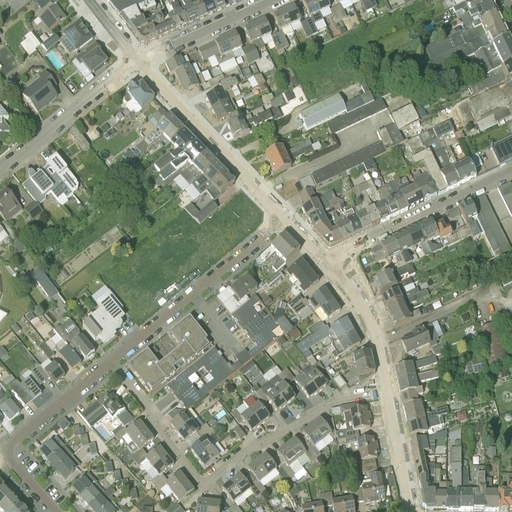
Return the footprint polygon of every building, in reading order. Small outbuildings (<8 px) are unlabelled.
[(35,15),(48,33),(60,24),(59,23),(65,19),(59,11),(57,12),(54,7),(57,4),(53,0),(41,0),(35,5),(40,12),(35,15)] [(106,0),(120,18),(153,3),(159,0),(106,0)] [(166,0),(173,15),(168,17),(169,20),(175,32),(186,27),(174,0),(166,0)] [(174,0),(186,27),(198,21),(188,0),(174,0)] [(188,0),(198,21),(207,17),(198,0),(188,0)] [(198,0),(207,17),(216,13),(209,0),(198,0)] [(225,9),(230,6),(226,0),(209,0),(216,13),(225,9)] [(323,21),(319,13),(313,0),(309,0),(302,3),(309,18),(311,18),(311,19),(306,22),(312,36),(318,34),(314,25),(323,21)] [(319,13),(330,9),(325,0),(313,0),(319,13)] [(360,0),(366,12),(371,10),(366,0),(360,0)] [(366,0),(371,10),(377,7),(373,0),(366,0)] [(462,11),(465,17),(492,4),(489,0),(481,0),(467,7),(465,3),(453,9),(455,14),(462,11)] [(125,25),(126,27),(142,20),(139,14),(142,13),(145,14),(156,9),(153,3),(120,18),(122,21),(122,22),(124,25),(125,25)] [(460,19),(465,29),(497,14),(492,4),(465,17),(460,19)] [(335,8),(340,20),(346,18),(340,6),(335,8)] [(290,27),(300,22),(294,7),(283,12),(290,27)] [(335,23),(340,20),(335,8),(330,11),(335,23)] [(126,27),(134,37),(152,29),(156,26),(163,23),(160,17),(166,14),(164,10),(142,20),(126,27)] [(280,31),(290,27),(283,12),(273,17),(280,31)] [(474,54),(508,38),(497,14),(465,29),(465,30),(424,49),(435,73),(474,55),(474,54)] [(157,34),(154,35),(157,40),(175,32),(169,20),(167,21),(164,15),(160,17),(163,23),(156,26),(158,30),(156,32),(157,34)] [(261,40),(271,36),(264,21),(254,25),(261,40)] [(79,22),(63,35),(76,52),(92,40),(79,22)] [(307,39),(312,36),(306,22),(300,24),(307,39)] [(265,50),(261,40),(254,25),(243,30),(250,45),(252,44),(253,46),(247,48),(253,63),(259,60),(256,54),(265,50)] [(144,46),(157,40),(154,35),(157,34),(156,32),(158,30),(156,26),(152,29),(134,37),(140,45),(144,46)] [(276,35),(283,50),(288,47),(282,33),(276,35)] [(22,46),(30,57),(43,47),(32,34),(26,38),(28,41),(22,46)] [(48,49),(59,41),(54,34),(44,42),(48,49)] [(232,53),(242,49),(235,34),(225,39),(231,53),(232,53)] [(277,52),(283,50),(276,35),(271,38),(277,52)] [(322,44),(319,38),(314,41),(317,47),(322,44)] [(500,69),(511,63),(511,45),(508,38),(474,54),(474,55),(479,66),(481,65),(485,73),(479,76),(480,79),(500,69)] [(234,59),(232,53),(231,53),(225,39),(214,43),(214,44),(209,46),(214,57),(215,57),(219,66),(234,59)] [(102,57),(104,56),(95,44),(75,60),(80,66),(82,64),(91,75),(106,63),(102,57)] [(209,60),(214,57),(209,46),(203,48),(209,60)] [(203,62),(209,60),(203,48),(198,51),(203,62)] [(248,66),(253,63),(247,48),(241,51),(248,66)] [(184,69),(180,59),(165,66),(170,76),(174,74),(184,69)] [(487,90),(511,77),(511,63),(500,69),(503,74),(493,79),(493,77),(483,82),(487,90)] [(174,74),(179,84),(194,77),(189,67),(184,69),(174,74)] [(39,78),(41,80),(30,90),(22,96),(37,114),(57,98),(51,91),(56,87),(45,73),(39,78)] [(184,95),(200,87),(205,85),(201,74),(194,77),(179,84),(184,95)] [(258,87),(265,83),(261,75),(253,77),(258,87)] [(211,88),(220,84),(225,82),(222,76),(208,82),(211,88)] [(477,124),(511,107),(511,77),(487,90),(488,93),(459,107),(465,119),(461,121),(465,130),(477,124)] [(298,85),(295,78),(289,81),(292,88),(298,85)] [(211,110),(231,100),(234,98),(230,89),(238,85),(235,80),(231,81),(230,79),(225,82),(220,84),(223,90),(206,98),(211,110)] [(306,131),(315,126),(346,112),(347,115),(348,114),(354,112),(359,109),(364,107),(370,104),(374,102),(363,80),(359,82),(365,95),(343,106),(339,96),(299,115),(306,131)] [(141,85),(140,86),(136,81),(128,88),(130,90),(127,92),(129,95),(123,100),(137,116),(154,100),(141,85)] [(9,96),(5,91),(0,95),(4,100),(9,96)] [(295,100),(290,91),(283,95),(288,104),(295,100)] [(386,110),(385,107),(381,99),(375,101),(381,112),(386,110)] [(217,122),(237,113),(231,100),(211,110),(217,122)] [(375,115),(381,112),(375,101),(374,102),(370,104),(375,115)] [(370,118),(375,115),(370,104),(364,107),(370,118)] [(0,132),(2,133),(4,135),(7,133),(12,134),(2,121),(8,122),(6,118),(7,106),(0,105),(0,132)] [(381,142),(386,152),(404,144),(398,132),(419,122),(411,106),(390,116),(394,126),(377,134),(381,142)] [(364,120),(370,118),(364,107),(359,109),(364,120)] [(511,107),(477,124),(481,133),(497,125),(497,123),(511,115),(511,107)] [(227,125),(230,132),(265,115),(262,108),(248,114),(247,112),(232,120),(234,122),(227,125)] [(359,123),(364,120),(359,109),(354,112),(359,123)] [(163,138),(177,124),(169,117),(168,118),(161,110),(153,119),(159,126),(155,129),(159,133),(157,135),(156,133),(144,143),(143,142),(135,148),(141,155),(147,150),(163,138)] [(353,125),(359,123),(354,112),(348,114),(353,125)] [(265,115),(230,132),(233,139),(240,136),(241,138),(256,131),(255,128),(272,121),(268,113),(265,115)] [(348,128),(353,125),(348,114),(347,115),(343,117),(348,128)] [(342,131),(348,128),(343,117),(337,120),(342,131)] [(337,133),(342,131),(337,120),(332,122),(337,133)] [(331,136),(337,133),(332,122),(326,125),(331,136)] [(438,196),(459,186),(442,151),(437,141),(454,133),(449,122),(406,142),(408,145),(415,159),(410,161),(414,168),(415,167),(415,168),(418,167),(422,165),(424,170),(425,171),(438,196)] [(159,145),(164,150),(185,133),(177,124),(163,138),(147,150),(149,153),(159,145)] [(109,130),(105,125),(100,129),(104,134),(109,130)] [(113,136),(110,132),(104,136),(107,140),(113,136)] [(182,158),(196,144),(185,133),(164,150),(163,150),(168,155),(154,166),(159,175),(170,167),(174,163),(182,158)] [(83,151),(89,147),(81,137),(75,141),(83,151)] [(511,137),(490,147),(499,167),(511,160),(511,137)] [(381,155),(386,152),(381,142),(376,145),(381,155)] [(173,182),(192,167),(205,154),(196,144),(182,158),(174,163),(170,167),(159,175),(164,181),(176,172),(175,171),(187,162),(192,167),(173,182)] [(375,158),(381,155),(376,145),(370,148),(375,158)] [(264,157),(269,167),(302,151),(300,146),(285,154),(282,148),(264,157)] [(269,167),(274,176),(291,168),(289,162),(304,155),(305,157),(314,152),(311,146),(302,151),(269,167)] [(372,159),(375,158),(370,148),(365,150),(370,160),(372,159)] [(457,167),(449,148),(442,151),(459,186),(475,178),(468,162),(457,167)] [(136,156),(131,150),(129,152),(128,151),(125,154),(125,155),(123,157),(127,163),(136,156)] [(364,163),(370,160),(365,150),(360,153),(364,163)] [(359,165),(364,163),(360,153),(354,155),(359,165)] [(173,182),(182,192),(201,177),(215,164),(205,154),(192,167),(173,182)] [(472,156),(477,167),(482,165),(477,154),(472,156)] [(354,168),(359,165),(354,155),(349,158),(354,168)] [(472,169),(477,167),(472,156),(467,159),(472,169)] [(55,174),(72,195),(77,192),(78,186),(76,184),(76,183),(56,157),(49,162),(50,164),(47,167),(50,170),(51,169),(55,174)] [(348,171),(354,168),(349,158),(343,160),(348,171)] [(375,165),(372,159),(370,160),(364,163),(362,164),(365,169),(367,173),(371,170),(370,168),(375,165)] [(345,172),(348,171),(343,160),(338,163),(343,173),(345,172)] [(340,175),(343,173),(338,163),(332,165),(337,176),(340,175)] [(211,188),(225,174),(215,164),(201,177),(182,192),(183,193),(191,186),(200,195),(199,197),(206,192),(211,188)] [(332,179),(337,176),(332,165),(327,168),(332,179)] [(327,181),(332,179),(327,168),(322,170),(327,181)] [(321,184),(327,181),(322,170),(316,173),(321,184)] [(45,197),(50,193),(51,193),(48,190),(49,184),(40,174),(38,171),(33,175),(32,175),(32,174),(31,174),(30,174),(29,174),(29,175),(28,176),(28,177),(28,178),(29,178),(30,180),(30,182),(23,187),(22,186),(22,187),(34,202),(38,206),(45,201),(45,197)] [(55,174),(52,177),(47,172),(43,171),(40,174),(49,184),(48,190),(51,193),(50,193),(57,201),(63,196),(66,200),(72,195),(55,174)] [(316,186),(321,184),(316,173),(311,176),(316,186)] [(214,202),(234,184),(225,174),(211,188),(206,192),(214,202)] [(397,189),(408,211),(424,203),(416,186),(410,189),(408,184),(402,188),(397,176),(391,179),(393,183),(396,190),(397,189)] [(309,189),(315,187),(310,177),(305,179),(309,189)] [(305,179),(299,182),(304,192),(309,189),(305,179)] [(416,186),(424,203),(436,197),(428,180),(416,186)] [(371,181),(362,186),(365,192),(368,191),(374,187),(371,181)] [(399,215),(408,211),(397,189),(396,190),(393,183),(389,185),(384,187),(385,188),(399,215)] [(510,218),(511,216),(511,188),(510,184),(497,190),(510,218)] [(372,207),(365,192),(360,193),(358,187),(353,190),(355,196),(360,206),(361,206),(371,228),(380,224),(372,207)] [(376,192),(374,187),(368,191),(375,205),(372,207),(380,224),(389,220),(376,192)] [(102,194),(97,188),(91,193),(95,199),(102,194)] [(389,220),(399,215),(385,188),(376,192),(389,220)] [(301,208),(307,220),(332,208),(338,205),(343,203),(342,202),(336,199),(326,204),(323,197),(317,200),(311,189),(297,195),(303,207),(301,208)] [(346,201),(355,196),(353,190),(343,194),(346,201)] [(0,215),(6,223),(21,210),(6,191),(0,196),(0,215)] [(250,204),(242,196),(232,205),(229,201),(220,209),(224,213),(227,210),(235,218),(250,204)] [(476,207),(486,202),(484,197),(473,201),(474,203),(476,207)] [(362,233),(371,228),(361,206),(360,206),(355,208),(352,201),(349,203),(362,233)] [(38,206),(34,202),(23,210),(33,221),(43,213),(38,206)] [(479,212),(489,207),(488,206),(486,202),(476,207),(479,212)] [(199,225),(217,209),(211,203),(193,219),(199,225)] [(353,237),(362,233),(349,203),(348,203),(351,211),(343,215),(344,217),(353,237)] [(495,258),(501,255),(474,203),(470,205),(469,203),(457,209),(466,227),(471,236),(473,241),(480,238),(474,226),(472,227),(469,222),(476,219),(495,258)] [(248,222),(258,213),(250,204),(235,218),(243,226),(239,230),(243,234),(252,226),(248,222)] [(479,212),(482,217),(492,213),(489,207),(479,212)] [(312,231),(327,224),(324,216),(326,216),(334,213),(332,208),(307,220),(307,221),(307,224),(308,227),(310,228),(311,227),(312,231)] [(482,217),(484,223),(494,218),(492,213),(482,217)] [(342,242),(353,237),(344,217),(338,220),(336,216),(332,218),(334,222),(333,222),(336,230),(342,242)] [(494,218),(484,223),(487,228),(496,224),(497,223),(494,218)] [(128,226),(123,220),(118,224),(123,230),(128,226)] [(431,242),(438,238),(433,228),(430,222),(418,228),(431,254),(443,249),(441,245),(438,247),(432,245),(431,242)] [(331,248),(342,242),(336,230),(332,232),(327,224),(312,231),(327,248),(331,248)] [(451,237),(449,235),(447,229),(444,230),(441,224),(433,228),(438,238),(442,245),(441,245),(443,249),(471,236),(466,227),(456,232),(457,234),(451,237)] [(490,233),(499,229),(496,224),(487,228),(490,233)] [(425,257),(431,254),(418,228),(405,234),(413,250),(420,246),(425,257)] [(493,238),(501,234),(499,229),(490,233),(493,238)] [(206,234),(198,241),(198,242),(211,257),(220,250),(213,242),(206,234)] [(406,253),(413,250),(405,234),(392,240),(405,267),(410,265),(410,264),(411,264),(406,253)] [(496,244),(504,240),(501,234),(493,238),(496,244)] [(122,247),(129,241),(126,236),(118,243),(122,247)] [(277,273),(292,258),(299,251),(284,236),(271,249),(270,248),(260,258),(264,262),(274,253),(281,260),(272,268),(277,273)] [(393,272),(405,267),(392,240),(380,246),(380,247),(371,251),(376,262),(385,258),(388,263),(394,260),(396,265),(390,268),(393,272)] [(498,249),(506,245),(504,240),(496,244),(498,249)] [(198,242),(189,249),(202,265),(211,257),(198,242)] [(498,249),(499,251),(501,254),(509,250),(506,245),(498,249)] [(193,272),(202,265),(189,249),(180,256),(187,264),(193,272)] [(472,267),(469,259),(460,263),(464,271),(472,267)] [(297,283),(310,273),(301,262),(286,274),(290,279),(292,277),(297,283)] [(178,272),(171,263),(162,271),(175,287),(184,279),(178,272)] [(395,292),(409,286),(412,284),(410,279),(396,285),(394,280),(407,275),(408,277),(415,274),(410,265),(405,267),(393,272),(382,278),(373,282),(379,295),(393,289),(395,292)] [(162,271),(153,278),(167,294),(175,287),(162,271)] [(34,279),(47,297),(55,291),(42,273),(34,279)] [(284,278),(280,273),(262,288),(264,291),(266,293),(280,281),(284,278)] [(299,290),(303,295),(318,282),(310,273),(297,283),(301,288),(299,290)] [(230,291),(229,289),(216,299),(231,316),(249,301),(246,297),(257,288),(247,277),(230,291)] [(153,278),(144,285),(151,293),(158,301),(166,294),(167,294),(153,278)] [(390,295),(381,299),(386,310),(402,302),(416,296),(420,294),(417,289),(411,291),(409,286),(395,292),(390,295)] [(320,310),(332,301),(324,290),(311,299),(312,300),(308,303),(305,299),(303,301),(292,310),(296,315),(310,305),(315,313),(319,310),(320,310)] [(87,323),(82,327),(95,342),(99,339),(104,345),(115,336),(107,327),(112,323),(116,328),(116,329),(117,329),(118,329),(119,329),(120,328),(121,328),(121,327),(121,326),(121,325),(120,325),(118,322),(123,318),(116,310),(120,306),(109,291),(95,303),(101,311),(95,317),(93,315),(90,315),(88,316),(87,318),(86,320),(87,323)] [(391,321),(408,312),(408,311),(411,310),(408,306),(428,296),(426,291),(420,294),(416,296),(402,302),(386,310),(391,321)] [(287,305),(292,310),(303,301),(299,295),(287,305)] [(240,328),(256,315),(251,309),(260,302),(257,298),(255,296),(249,301),(231,316),(240,328)] [(262,302),(263,304),(266,308),(272,303),(268,297),(262,302)] [(320,310),(327,321),(340,312),(332,301),(320,310)] [(425,308),(428,314),(434,312),(431,306),(425,308)] [(274,315),(282,318),(284,312),(276,309),(274,315)] [(395,330),(404,326),(427,315),(425,310),(412,315),(412,317),(411,318),(408,312),(391,321),(395,330)] [(30,324),(35,319),(30,313),(25,317),(30,324)] [(240,328),(250,341),(275,321),(270,315),(262,322),(256,315),(240,328)] [(470,322),(467,315),(461,317),(463,324),(470,322)] [(211,345),(189,318),(170,333),(181,348),(159,366),(147,351),(127,367),(149,394),(211,345)] [(240,354),(248,364),(277,341),(271,334),(280,327),(275,321),(250,341),(256,348),(248,354),(244,350),(240,354)] [(331,345),(352,333),(345,321),(329,330),(327,326),(325,327),(314,334),(295,347),(305,360),(311,356),(308,350),(327,338),(331,345)] [(311,329),(314,334),(325,327),(322,322),(311,329)] [(509,363),(500,324),(478,329),(487,368),(509,363)] [(21,331),(16,325),(10,329),(16,335),(21,331)] [(438,340),(431,325),(411,334),(413,338),(401,343),(407,355),(429,345),(430,348),(437,345),(435,342),(438,340)] [(62,341),(75,357),(80,353),(85,360),(94,353),(75,329),(67,337),(59,328),(57,328),(53,331),(62,341)] [(293,342),(301,336),(296,329),(288,336),(293,342)] [(334,359),(351,350),(359,345),(352,333),(331,345),(335,352),(332,354),(334,359)] [(286,343),(282,337),(277,341),(282,347),(286,343)] [(51,353),(57,349),(56,347),(50,340),(44,345),(51,353)] [(61,353),(58,355),(72,371),(80,364),(75,357),(62,341),(56,347),(57,349),(61,353)] [(51,353),(44,345),(43,343),(38,348),(48,360),(54,356),(51,353)] [(21,348),(19,344),(12,349),(15,352),(21,348)] [(448,352),(444,344),(432,350),(435,357),(448,352)] [(190,368),(195,374),(203,368),(208,374),(224,361),(214,349),(215,349),(214,348),(190,368)] [(159,349),(151,350),(152,357),(160,356),(159,349)] [(358,366),(372,363),(370,353),(353,357),(355,364),(358,364),(358,366)] [(224,361),(208,374),(213,381),(205,387),(210,393),(248,364),(240,354),(234,358),(238,362),(230,369),(224,361)] [(316,364),(311,356),(305,360),(310,366),(312,368),(316,364)] [(394,370),(397,382),(415,377),(413,370),(414,369),(415,371),(437,364),(435,357),(411,365),(394,370)] [(474,375),(486,372),(483,359),(471,363),(464,365),(467,376),(474,375)] [(302,374),(317,393),(326,387),(318,377),(325,372),(318,363),(316,364),(312,368),(310,366),(301,373),(303,374),(302,374)] [(358,366),(358,364),(355,364),(360,385),(366,380),(366,381),(375,375),(372,363),(358,366)] [(44,372),(49,379),(54,385),(64,377),(54,364),(44,372)] [(15,381),(31,401),(40,394),(35,389),(43,383),(44,384),(49,379),(44,372),(39,366),(30,373),(32,375),(24,381),(21,376),(15,381)] [(281,373),(276,367),(271,371),(273,374),(276,377),(268,383),(286,406),(295,399),(285,387),(290,384),(281,373)] [(177,399),(192,387),(187,380),(195,374),(190,368),(166,387),(177,399)] [(508,378),(506,369),(499,371),(501,380),(508,378)] [(281,373),(290,384),(294,381),(285,370),(281,373)] [(415,377),(397,382),(400,396),(418,391),(416,384),(439,379),(437,372),(431,373),(415,377)] [(0,384),(6,392),(8,389),(24,408),(31,401),(15,381),(15,382),(11,376),(5,381),(0,374),(0,384)] [(302,374),(294,381),(309,400),(317,393),(302,374)] [(339,376),(332,381),(340,391),(346,386),(339,376)] [(255,393),(264,404),(268,401),(277,413),(286,406),(268,383),(255,393)] [(210,393),(205,387),(197,393),(192,387),(177,399),(187,412),(210,393)] [(400,396),(402,408),(427,402),(425,395),(431,394),(430,388),(418,391),(400,396)] [(0,410),(10,422),(19,414),(0,392),(0,410)] [(248,411),(260,426),(269,419),(260,408),(264,404),(255,393),(251,397),(256,405),(248,411)] [(118,415),(127,426),(133,421),(112,396),(110,398),(106,394),(93,405),(104,418),(107,415),(112,421),(118,415)] [(213,402),(217,398),(214,394),(209,397),(213,402)] [(406,425),(435,417),(434,413),(432,413),(429,401),(427,402),(402,408),(406,425)] [(91,429),(104,418),(93,405),(80,416),(91,429)] [(351,422),(370,419),(369,413),(367,414),(366,409),(354,411),(353,406),(339,408),(341,414),(343,414),(345,423),(351,421),(351,422)] [(230,414),(233,418),(239,426),(243,422),(251,433),(260,426),(248,411),(241,417),(235,410),(230,414)] [(467,412),(459,415),(461,423),(469,420),(467,412)] [(170,426),(177,434),(192,423),(185,414),(170,426)] [(409,438),(427,434),(426,430),(443,425),(441,417),(436,418),(435,417),(406,425),(409,438)] [(311,427),(322,441),(329,436),(332,440),(335,437),(332,419),(324,426),(319,420),(311,427)] [(345,439),(358,437),(357,431),(370,429),(369,424),(371,424),(370,419),(351,422),(353,431),(344,432),(345,439)] [(125,435),(132,443),(146,432),(140,423),(128,432),(125,428),(114,436),(118,441),(125,435)] [(195,434),(199,438),(209,429),(206,424),(198,430),(192,423),(177,434),(184,443),(195,434)] [(190,451),(197,460),(212,449),(205,440),(221,428),(217,423),(209,429),(199,438),(202,442),(190,451)] [(484,434),(484,425),(473,425),(473,434),(484,434)] [(314,448),(322,441),(311,427),(302,434),(311,445),(307,449),(315,459),(320,455),(314,448)] [(238,428),(233,432),(241,441),(246,437),(238,428)] [(134,462),(145,454),(142,449),(153,440),(146,432),(132,443),(127,447),(133,455),(130,457),(134,462)] [(414,462),(424,459),(422,453),(435,450),(435,440),(446,437),(446,432),(434,435),(434,437),(410,442),(414,462)] [(358,452),(377,449),(376,443),(373,444),(373,439),(359,441),(358,437),(345,439),(338,441),(339,446),(350,444),(352,453),(358,452)] [(39,453),(47,462),(64,447),(56,438),(48,445),(48,444),(46,446),(47,446),(39,453)] [(315,459),(307,449),(303,452),(294,440),(285,447),(297,462),(305,455),(311,463),(315,459)] [(47,462),(56,471),(71,457),(72,456),(64,447),(47,462)] [(295,475),(289,468),(297,462),(285,447),(276,454),(285,465),(281,469),(290,479),(293,477),(295,475)] [(496,458),(496,448),(487,447),(487,458),(496,458)] [(152,469),(166,457),(160,449),(148,458),(145,454),(134,462),(138,467),(145,461),(152,469)] [(212,449),(197,460),(204,469),(219,457),(212,449)] [(376,465),(375,460),(376,459),(375,454),(378,454),(377,449),(358,452),(360,462),(358,462),(359,469),(376,465)] [(268,477),(276,470),(264,455),(256,462),(268,477)] [(71,457),(56,471),(64,480),(80,466),(71,457)] [(154,488),(165,479),(162,475),(173,466),(166,457),(152,469),(158,477),(150,483),(154,488)] [(427,478),(434,476),(434,470),(434,464),(425,466),(424,459),(414,462),(418,480),(427,478)] [(342,469),(340,460),(333,462),(334,465),(331,465),(332,471),(342,469)] [(460,493),(460,511),(472,511),(472,493),(472,483),(468,483),(468,469),(466,469),(466,462),(460,461),(460,493)] [(259,483),(268,477),(256,462),(247,469),(256,481),(252,484),(260,494),(265,491),(259,483)] [(370,477),(369,477),(370,481),(374,505),(380,504),(379,502),(384,501),(380,475),(377,476),(376,465),(359,469),(360,474),(369,472),(370,477)] [(472,493),(472,511),(474,511),(483,511),(484,480),(484,468),(472,468),(472,483),(472,493)] [(285,483),(290,479),(281,469),(277,472),(285,483)] [(440,471),(434,470),(434,476),(434,484),(434,511),(446,511),(446,492),(446,484),(440,484),(440,471)] [(72,489),(80,498),(95,484),(96,483),(88,474),(72,489)] [(166,486),(172,495),(187,483),(180,474),(168,483),(165,479),(154,488),(158,492),(166,486)] [(260,494),(252,484),(248,487),(239,476),(230,482),(241,497),(250,491),(255,498),(260,494)] [(498,492),(498,493),(497,511),(507,511),(508,510),(511,510),(511,476),(507,476),(507,485),(506,492),(498,492)] [(422,508),(425,511),(434,511),(434,484),(427,484),(427,478),(418,480),(422,508)] [(293,484),(290,479),(285,483),(290,488),(294,485),(293,484)] [(497,511),(498,493),(490,493),(490,480),(484,480),(483,511),(497,511)] [(369,504),(369,506),(374,505),(370,481),(360,482),(355,483),(356,489),(355,489),(358,503),(363,502),(364,505),(369,504)] [(233,504),(241,497),(230,482),(221,489),(233,504)] [(172,495),(179,503),(193,492),(187,483),(172,495)] [(80,498),(88,507),(104,493),(95,484),(80,498)] [(0,507),(12,497),(4,488),(0,491),(0,507)] [(104,493),(88,507),(92,511),(101,511),(108,506),(105,502),(115,493),(110,488),(104,493)] [(341,500),(343,511),(354,511),(353,504),(358,503),(355,489),(349,490),(351,499),(341,500)] [(285,493),(291,505),(296,503),(291,491),(285,493)] [(460,511),(460,493),(446,492),(446,511),(460,511)] [(285,508),(291,505),(285,493),(280,496),(285,508)] [(343,511),(341,500),(332,502),(331,493),(325,494),(327,508),(332,507),(332,511),(343,511)] [(320,504),(311,506),(312,511),(322,511),(322,509),(327,508),(325,494),(319,496),(320,504)] [(0,511),(12,511),(20,506),(12,497),(0,507),(0,511)] [(196,511),(208,511),(209,503),(198,501),(196,511)] [(312,511),(311,506),(310,501),(305,502),(306,507),(301,508),(301,511),(312,511)] [(166,511),(175,511),(180,508),(176,503),(166,511)] [(218,511),(220,504),(209,503),(208,511),(218,511)]
